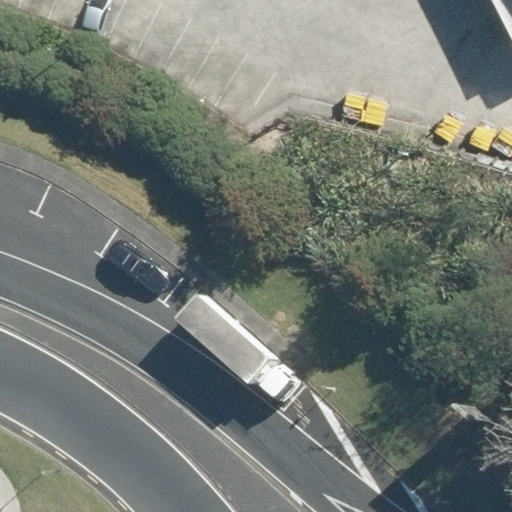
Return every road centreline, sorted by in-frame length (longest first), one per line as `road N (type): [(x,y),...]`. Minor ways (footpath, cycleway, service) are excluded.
road 1 (tertiary): [(0,263),(171,352),(361,511)]
road 2 (tertiary): [(196,511),(144,456),(0,378)]
